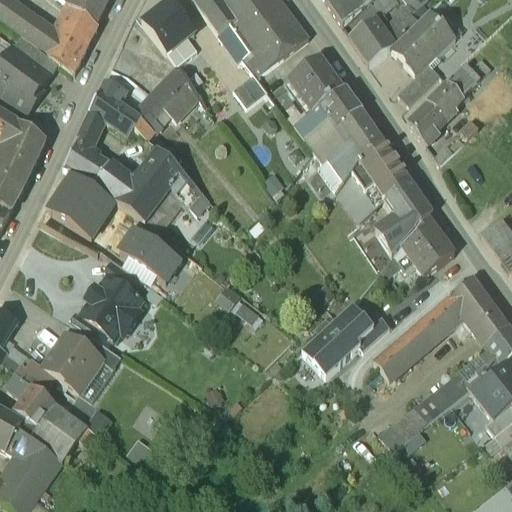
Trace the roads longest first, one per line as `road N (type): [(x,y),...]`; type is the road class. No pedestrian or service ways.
road 1 (tertiary): [(297,0),(511,304)]
road 2 (residential): [(130,0),(0,264)]
